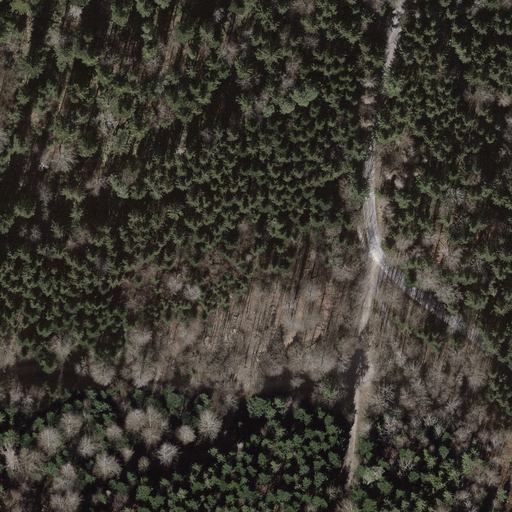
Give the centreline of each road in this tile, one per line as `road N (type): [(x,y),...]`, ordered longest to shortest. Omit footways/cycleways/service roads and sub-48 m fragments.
road 1 (track): [(292,0),(319,131),(392,345),(481,511)]
road 2 (unclassified): [(511,368),(398,277),(372,232),(374,122),(404,0)]
road 3 (track): [(0,374),(78,366),(252,386),(352,366)]
road 4 (track): [(436,0),(469,99),(511,134)]
road 5 (track): [(352,366),(344,511)]
road 6 (track): [(400,14),(324,33),(275,0)]
